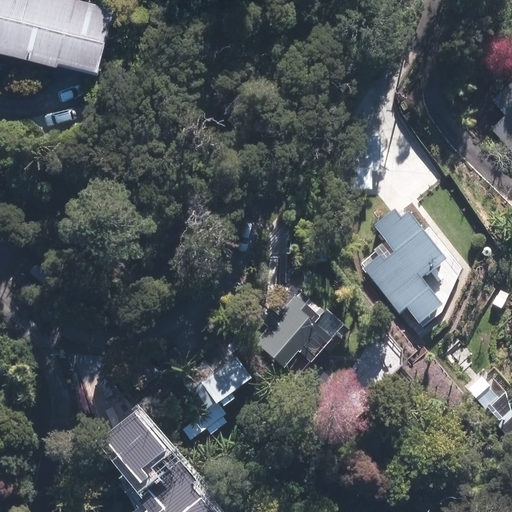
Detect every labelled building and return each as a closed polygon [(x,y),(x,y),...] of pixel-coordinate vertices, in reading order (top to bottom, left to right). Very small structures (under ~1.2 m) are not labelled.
[(0,0),(0,15),(14,19),(6,52),(61,66),(61,67),(90,75),(117,34),(80,26),(77,39),(71,38),(80,0),(0,0)] [(489,132),(511,158),(511,85),(490,105),(504,120),(489,132)] [(436,185),(417,160),(389,180),(409,206),(436,185)] [(397,222),(391,214),(371,228),(383,245),(372,253),(377,260),(362,270),(397,317),(404,312),(416,327),(439,311),(418,282),(441,266),(405,216),(397,222)] [(252,348),(279,374),(293,359),(303,369),(338,333),(299,295),(275,320),(267,312),(257,323),(267,332),(252,348)] [(191,392),(204,415),(243,385),(233,364),(191,392)] [(488,374),(464,392),(503,443),(510,436),(501,401),(504,396),(488,374)]
